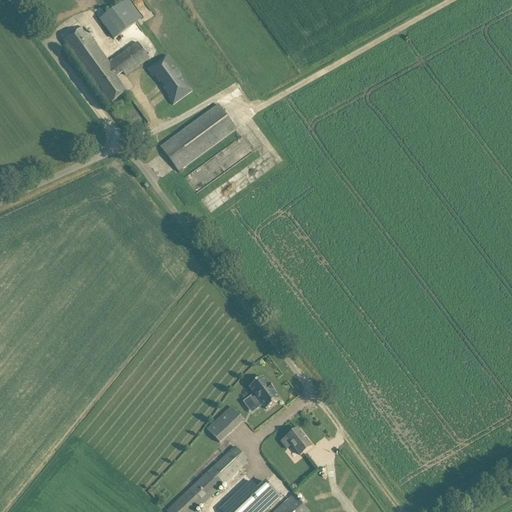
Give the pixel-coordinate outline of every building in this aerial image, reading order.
[(112,38),(136,22),(123,3),(100,19),(112,38)] [(64,42),(99,88),(100,87),(112,103),(126,93),(114,78),(122,72),(125,77),(149,59),(137,43),(109,64),(83,28),(64,42)] [(192,91),(167,56),(148,70),(153,78),(155,77),(159,83),(160,82),(165,89),(164,90),(170,97),(168,98),(173,105),(192,91)] [(161,148),(179,172),(237,129),(219,105),(161,148)] [(270,385),(269,386),(263,378),(250,388),(254,394),(249,399),(255,406),(260,402),(266,410),(280,400),(274,392),(275,392),(270,385)] [(207,430),(221,444),(245,421),(231,407),(207,430)] [(281,443),(286,449),(291,445),(300,457),(312,447),(298,429),(281,443)] [(235,447),(167,511),(196,511),(249,461),(235,447)] [(219,510),(220,511),(261,511),(268,506),(279,496),(265,482),(258,489),(251,482),(219,510)] [(277,511),(307,511),(293,497),(277,511)]
